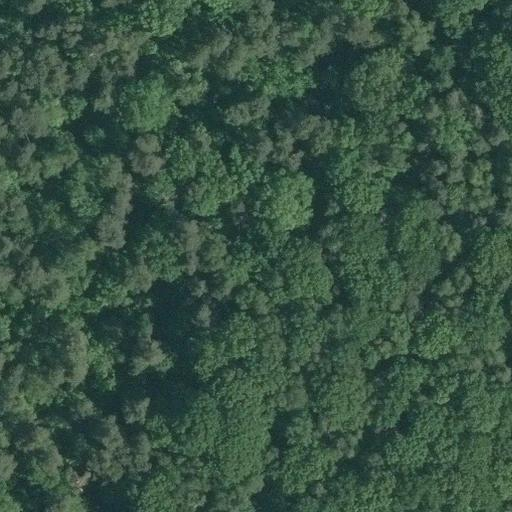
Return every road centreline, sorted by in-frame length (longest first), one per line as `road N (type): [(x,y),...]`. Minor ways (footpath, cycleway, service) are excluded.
road 1 (track): [(0,373),(100,250),(168,142),(258,70),(311,0)]
road 2 (track): [(427,511),(511,395)]
